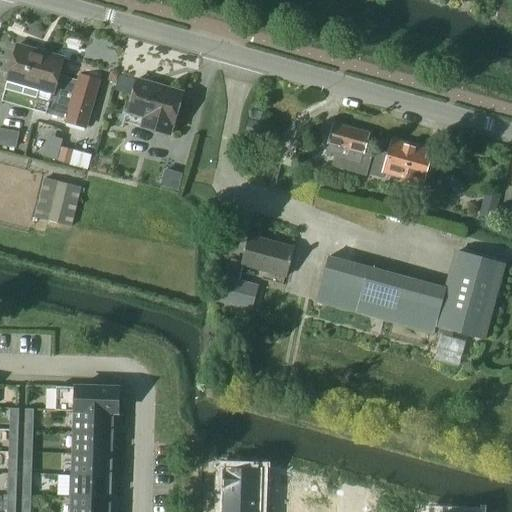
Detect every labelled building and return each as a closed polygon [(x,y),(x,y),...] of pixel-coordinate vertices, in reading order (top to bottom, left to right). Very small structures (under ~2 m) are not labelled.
[(63,59),(62,58),(61,62),(32,54),(33,50),(17,46),(0,104),(1,105),(5,90),(36,99),(40,85),(53,89),(46,114),(66,120),(66,122),(85,127),(98,81),(79,76),(77,81),(58,75),(63,59)] [(136,80),(127,113),(143,118),(141,127),(170,135),(172,126),(173,126),(183,93),(181,92),(181,94),(154,87),(155,85),(136,80)] [(260,124),(249,122),(246,134),(257,136),(260,124)] [(366,177),(372,156),(363,153),(369,134),(333,124),(324,153),(333,156),(330,167),(366,177)] [(0,129),(0,145),(14,148),(17,133),(0,129)] [(376,150),(369,175),(383,179),(384,174),(410,182),(408,188),(421,192),(429,160),(424,159),(427,150),(391,141),(387,154),(376,150)] [(61,148),(58,161),(68,164),(72,150),(61,148)] [(46,149),(44,157),(56,160),(58,152),(46,149)] [(43,179),(34,218),(71,226),(80,188),(43,179)] [(493,218),(498,200),(485,197),(480,214),(493,218)] [(284,277),(292,248),(249,236),(241,266),(284,277)] [(483,341),(504,264),(458,252),(437,328),(483,341)] [(433,335),(435,328),(445,289),(327,257),(315,302),(433,335)] [(219,302),(250,310),(257,286),(225,278),(219,302)] [(100,389),(100,386),(81,386),(81,388),(56,387),(55,410),(117,412),(117,389),(100,389)] [(10,409),(9,422),(18,422),(19,409),(10,409)] [(24,409),(24,422),(33,422),(33,410),(24,409)] [(117,413),(117,412),(55,410),(55,411),(75,411),(74,432),(113,434),(113,413),(117,413)] [(9,422),(9,435),(18,435),(18,422),(9,422)] [(24,422),(24,435),(32,435),(33,422),(24,422)] [(112,455),(113,434),(74,432),(73,454),(112,455)] [(9,435),(8,448),(17,448),(18,435),(9,435)] [(24,435),(23,448),(32,448),(32,435),(24,435)] [(8,448),(8,460),(17,461),(17,448),(8,448)] [(23,448),(23,461),(32,461),(32,448),(23,448)] [(111,477),(112,455),(73,454),(73,476),(111,477)] [(8,460),(8,473),(16,474),(17,461),(8,460)] [(23,461),(22,474),(31,474),(32,461),(23,461)] [(223,469),(222,490),(259,491),(260,470),(223,469)] [(8,473),(7,486),(16,487),(16,474),(8,473)] [(22,474),(22,487),(31,487),(31,474),(22,474)] [(111,498),(111,477),(73,476),(72,497),(111,498)] [(298,483),(297,492),(308,492),(309,484),(298,483)] [(7,486),(7,499),(16,500),(16,487),(7,486)] [(22,487),(21,500),(30,500),(31,487),(22,487)] [(222,490),(221,509),(258,510),(259,491),(222,490)] [(297,492),(297,500),(308,501),(308,492),(297,492)] [(110,511),(111,498),(72,497),(71,511),(110,511)] [(7,499),(6,511),(15,511),(16,500),(7,499)] [(21,500),(21,511),(29,511),(30,500),(21,500)]
